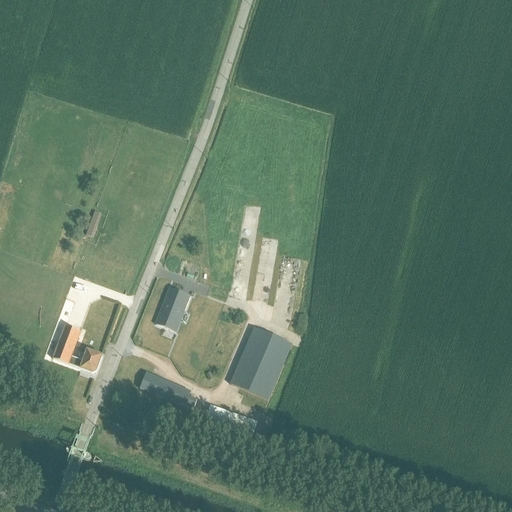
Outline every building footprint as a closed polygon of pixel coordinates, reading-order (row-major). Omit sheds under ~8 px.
[(170,290),(156,326),(176,334),(190,298),(170,290)] [(210,364),(214,352),(231,358),(246,314),(212,303),(194,358),(210,364)] [(65,327),(53,360),(93,374),(96,373),(102,357),(87,351),(83,362),(72,358),(82,333),(65,327)] [(254,329),(230,385),(269,402),(293,346),(254,329)] [(145,351),(164,360),(173,340),(154,331),(145,351)] [(147,374),(140,390),(193,412),(198,402),(189,398),(192,392),(147,374)] [(211,406),(205,421),(253,438),(258,423),(211,406)] [(80,433),(59,493),(61,494),(65,495),(68,496),(70,497),(92,437),(89,436),(86,435),(83,434),(80,433)]
